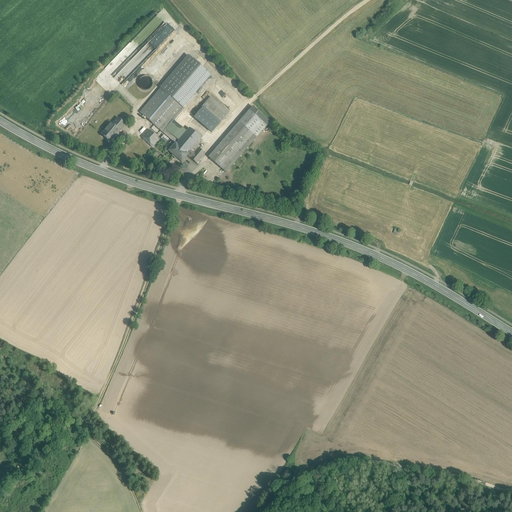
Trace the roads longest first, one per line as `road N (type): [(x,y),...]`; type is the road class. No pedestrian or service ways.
road 1 (secondary): [(511,332),(380,256),(129,181),(0,120)]
road 2 (track): [(181,196),(126,341),(84,424),(144,511)]
road 3 (track): [(511,492),(363,460),(302,478),(267,511)]
